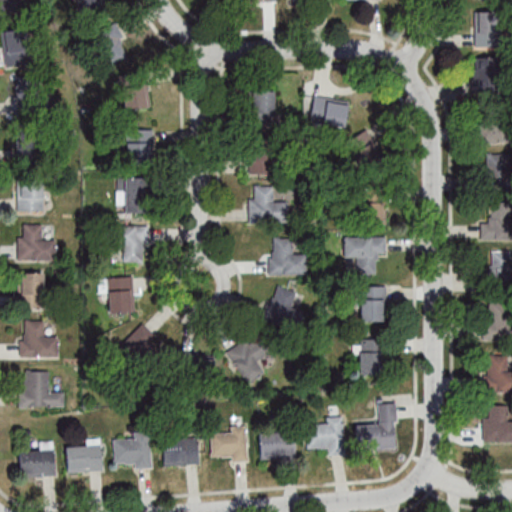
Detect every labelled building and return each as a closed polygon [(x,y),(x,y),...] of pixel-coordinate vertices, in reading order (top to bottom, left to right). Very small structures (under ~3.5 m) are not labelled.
[(0,0),(0,10),(23,11),(22,0),(0,0)] [(474,47),(504,47),(504,10),(474,10),(474,47)] [(131,61),(127,32),(98,37),(102,65),(131,61)] [(6,57),(36,59),(37,34),(7,33),(6,57)] [(475,94),(508,93),(507,57),(474,57),(475,94)] [(17,106),(46,106),(46,78),(17,78),(17,106)] [(150,106),(146,80),(121,84),(125,110),(150,106)] [(252,125),(274,125),(274,90),(252,90),(252,125)] [(313,96),(309,122),(345,127),(348,100),(313,96)] [(509,141),(509,121),(484,121),(484,141),(509,141)] [(152,127),(128,127),(129,154),(152,154),(152,127)] [(354,170),(378,168),(376,134),(352,136),(354,170)] [(250,172),(275,172),(275,142),(250,142),(250,172)] [(511,151),(487,151),(487,181),(511,181),(511,151)] [(137,212),(137,179),(116,179),(116,212),(137,212)] [(43,186),(16,186),(16,211),(43,211),(43,186)] [(251,220),(292,220),(292,201),(274,201),(274,186),(251,186),(251,220)] [(381,199),(360,199),(360,221),(381,221),(381,199)] [(480,239),(511,239),(511,209),(489,209),(489,220),(480,220),(480,239)] [(53,259),(53,238),(42,238),(41,223),(24,224),(24,234),(17,235),(18,260),(53,259)] [(145,230),(115,230),(115,260),(145,260),(145,230)] [(375,273),(375,254),(386,254),(386,235),(344,235),(344,257),(356,257),(356,273),(375,273)] [(269,274),(307,274),(307,253),(293,253),(293,238),(269,238),(269,274)] [(511,250),(491,250),(491,282),(511,282),(511,250)] [(21,272),(21,308),(48,308),(48,272),(21,272)] [(131,302),(130,276),(103,277),(104,303),(131,302)] [(268,324),(302,326),(303,309),(293,308),(294,285),(271,284),(268,324)] [(386,321),(386,285),(360,285),(360,321),(386,321)] [(511,318),(511,302),(483,303),(483,338),(511,337),(511,318)] [(57,357),(57,335),(45,335),(45,320),(20,320),(20,357),(57,357)] [(160,341),(142,323),(120,345),(138,363),(160,341)] [(243,382),(273,367),(257,334),(227,349),(243,382)] [(382,374),(382,339),(355,339),(355,355),(360,355),(360,374),(382,374)] [(214,355),(175,354),(174,380),(213,381),(214,355)] [(511,391),(511,356),(487,356),(487,391),(511,391)] [(64,406),(63,389),(50,389),(50,369),(26,369),(26,382),(18,382),(18,407),(64,406)] [(483,441),(511,440),(511,419),(511,405),(483,405),(483,441)] [(344,418),(307,418),(307,448),(344,448),(344,418)] [(394,448),(394,423),(356,424),(357,449),(394,448)] [(247,461),(246,427),(210,428),(211,456),(229,455),(229,461),(247,461)] [(260,458),(295,457),(294,431),(259,433),(260,458)] [(163,466),(199,463),(197,434),(161,437),(163,466)] [(113,438),(114,468),(151,466),(150,436),(113,438)] [(56,475),(54,440),(39,441),(39,450),(19,451),(20,477),(56,475)] [(66,472),(102,471),(101,441),(65,442),(66,472)]
